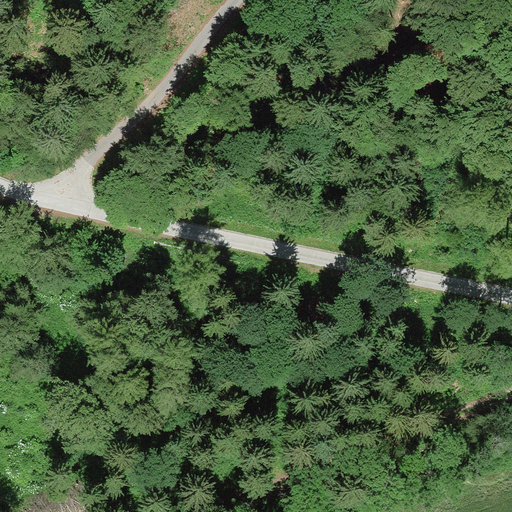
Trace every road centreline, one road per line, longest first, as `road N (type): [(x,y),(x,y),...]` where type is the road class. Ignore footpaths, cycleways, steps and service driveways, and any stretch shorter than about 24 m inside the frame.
road 1 (unclassified): [(0,185),(511,295)]
road 2 (track): [(511,394),(199,511)]
